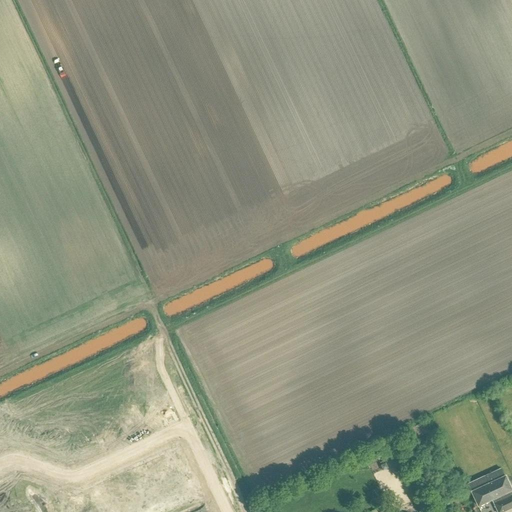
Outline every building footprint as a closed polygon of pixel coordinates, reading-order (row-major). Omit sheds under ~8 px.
[(400,433),(404,441),(420,433),(421,435),(429,431),(424,421),(400,433)] [(502,425),(490,430),(493,438),(506,433),(502,425)] [(175,455),(156,464),(164,480),(175,475),(177,480),(185,477),(183,471),(175,455)] [(137,472),(127,477),(136,495),(146,490),(137,472)] [(478,506),(492,500),(497,511),(503,511),(511,508),(511,489),(506,476),(496,481),(492,473),(469,484),(472,492),(471,492),(478,506)] [(127,477),(117,482),(126,499),(136,495),(127,477)] [(99,490),(86,497),(92,511),(116,511),(111,502),(105,505),(99,490)] [(8,511),(0,493),(0,511),(8,511)] [(92,511),(86,497),(72,503),(76,511),(92,511)]
